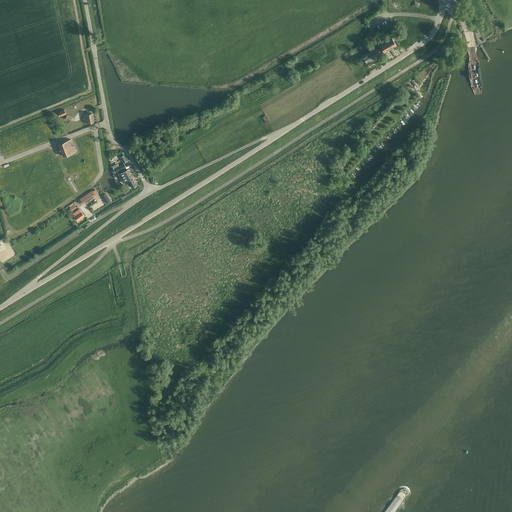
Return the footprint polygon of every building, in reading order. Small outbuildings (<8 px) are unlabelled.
[(420,4),(414,1),(411,5),(417,9),(420,4)] [(385,41),(389,48),(393,46),(393,47),(396,45),(392,37),(385,41)] [(383,52),(389,48),(385,41),(379,45),(383,52)] [(373,58),(369,53),(363,56),(367,62),(373,58)] [(92,113),(84,115),(85,123),(94,121),(92,113)] [(75,151),(73,145),(74,145),(73,145),(71,139),(58,144),(59,146),(59,147),(60,149),(60,150),(60,149),(63,156),(75,151)] [(132,188),(137,185),(128,170),(120,175),(124,182),(128,180),(132,188)] [(83,204),(96,196),(92,190),(80,199),(83,204)] [(84,216),(81,211),(79,209),(72,214),(78,221),(84,216)]
